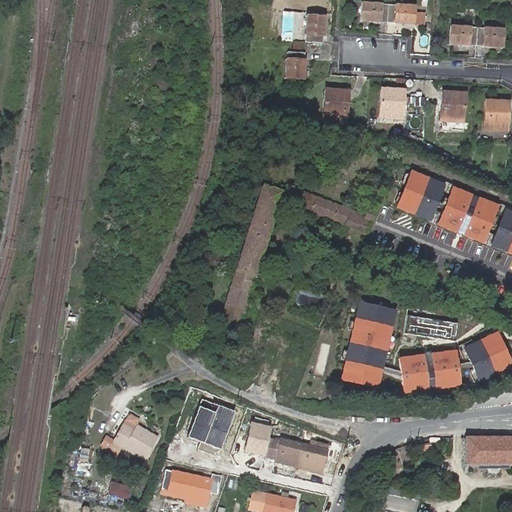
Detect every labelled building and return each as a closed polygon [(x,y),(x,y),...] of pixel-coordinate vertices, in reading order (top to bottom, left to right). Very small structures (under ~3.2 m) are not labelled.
[(360,0),(360,21),(413,23),(414,2),(371,0),(360,0)] [(325,13),(306,12),(305,39),(324,40),(325,13)] [(505,25),(453,23),(452,42),(479,44),(504,45),(505,25)] [(452,42),(451,52),(479,53),(479,44),(452,42)] [(307,52),(287,51),(285,77),(306,78),(307,52)] [(350,88),(327,87),(326,116),(349,117),(350,88)] [(382,116),(388,116),(401,117),(406,117),(406,89),(383,88),(382,116)] [(462,119),(466,119),(467,92),(443,90),(442,118),(452,119),(462,119)] [(511,101),(487,100),(487,126),(511,128),(511,101)] [(401,117),(388,116),(388,124),(400,125),(401,117)] [(452,129),(462,129),(462,119),(452,119),(452,129)] [(443,184),(410,171),(396,207),(429,221),(443,184)] [(264,184),(220,319),(238,325),(283,191),(264,184)] [(498,206),(451,187),(436,224),(483,243),(498,206)] [(372,231),(378,215),(375,214),(370,212),(368,217),(293,192),(288,202),(372,231)] [(511,210),(504,208),(489,246),(511,254),(511,210)] [(395,310),(358,302),(339,381),(377,389),(395,310)] [(404,332),(455,337),(457,320),(405,316),(404,332)] [(511,365),(497,332),(462,348),(479,384),(511,368),(511,365)] [(454,350),(429,353),(435,390),(459,386),(454,350)] [(422,355),(397,358),(402,393),(427,390),(422,355)] [(218,449),(231,412),(198,401),(185,438),(218,449)] [(267,427),(247,422),(240,450),(261,455),(267,427)] [(143,460),(157,437),(136,425),(133,429),(123,423),(113,440),(105,435),(100,444),(116,453),(120,447),(143,460)] [(511,436),(498,437),(462,438),(463,465),(511,464),(511,436)] [(326,450),(277,439),(276,442),(265,439),(261,456),(272,459),(272,461),(321,472),(326,450)] [(208,480),(162,470),(157,494),(203,504),(208,480)] [(86,479),(65,476),(61,493),(83,496),(86,479)] [(126,499),(130,487),(112,481),(108,494),(126,499)] [(254,511),(291,511),(294,501),(286,499),(287,494),(280,492),(279,497),(252,491),(247,510),(254,511)] [(399,511),(415,511),(418,500),(378,492),(375,507),(399,511)]
